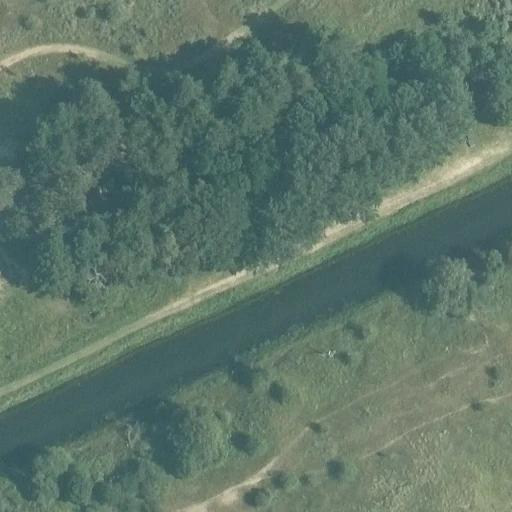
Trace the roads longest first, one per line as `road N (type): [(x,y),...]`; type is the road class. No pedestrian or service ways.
road 1 (track): [(0,389),(511,145)]
road 2 (track): [(0,66),(65,44),(169,70),(229,42),(284,0)]
